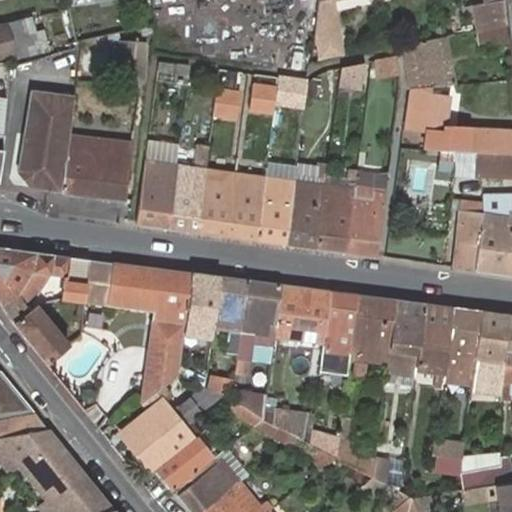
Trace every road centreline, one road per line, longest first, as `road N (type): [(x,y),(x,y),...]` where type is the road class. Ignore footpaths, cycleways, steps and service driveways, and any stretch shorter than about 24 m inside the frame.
road 1 (tertiary): [(511,296),(0,220)]
road 2 (residential): [(144,511),(0,332)]
